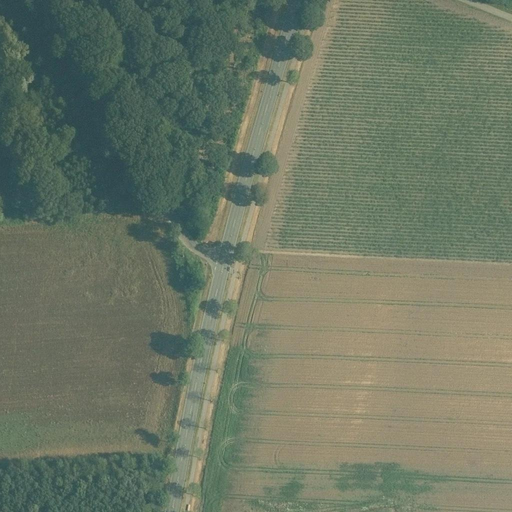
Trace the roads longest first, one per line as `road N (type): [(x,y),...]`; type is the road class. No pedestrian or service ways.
road 1 (unclassified): [(64,0),(178,230),(226,263)]
road 2 (secondary): [(300,0),(226,263)]
road 3 (secondary): [(226,263),(173,511)]
road 4 (track): [(184,462),(0,471)]
